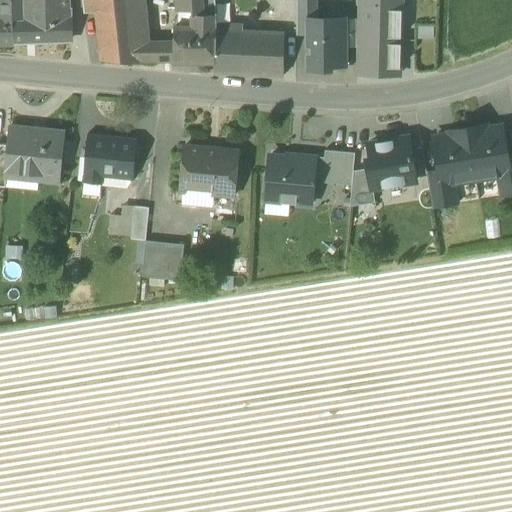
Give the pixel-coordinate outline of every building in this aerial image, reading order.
[(0,0),(0,9),(0,16),(0,43),(13,43),(13,41),(13,19),(24,18),(23,0),(0,0)] [(66,0),(23,0),(24,18),(13,19),(13,41),(70,40),(69,8),(67,8),(66,0)] [(133,0),(81,0),(83,13),(95,12),(101,60),(141,62),(141,61),(139,42),(135,6),(133,0)] [(133,0),(135,6),(139,42),(150,42),(145,0),(133,0)] [(192,13),(214,14),(212,0),(178,0),(179,10),(192,9),(192,13)] [(296,0),(296,33),(308,33),(308,18),(315,18),(314,0),(296,0)] [(386,0),(386,5),(401,6),(401,10),(402,10),(402,0),(386,0)] [(358,74),(400,74),(401,10),(401,6),(386,5),(359,5),(358,74)] [(214,62),(214,24),(214,14),(192,13),(192,26),(174,26),(174,43),(174,61),(174,62),(214,62)] [(308,68),(330,68),(330,64),(344,64),(344,45),(344,21),(344,18),(315,18),(308,18),(308,33),(308,68)] [(344,45),(356,45),(356,21),(344,21),(344,45)] [(242,25),(214,24),(214,62),(214,73),(283,76),(283,32),(242,30),(242,25)] [(139,42),(141,61),(174,61),(174,43),(150,42),(139,42)] [(38,180),(58,182),(63,130),(62,130),(61,134),(32,131),(32,127),(9,125),(7,144),(5,170),(6,170),(38,173),(38,180)] [(480,125),(466,128),(475,179),(497,175),(509,173),(507,159),(502,126),(484,129),(480,125)] [(452,183),(475,179),(466,128),(454,130),(450,134),(433,137),(439,170),(441,185),(452,183)] [(83,182),(100,183),(101,171),(132,174),(135,139),(87,135),(83,182)] [(368,168),(371,188),(372,188),(415,181),(408,137),(368,144),(371,159),(367,160),(368,168)] [(185,147),(181,185),(214,188),(214,192),(233,194),(237,152),(185,147)] [(323,157),(315,156),(313,177),(322,178),(322,182),(351,185),(353,170),(354,152),(324,149),(323,157)] [(297,158),(269,155),(266,193),(287,195),(287,201),(311,204),(313,177),(315,156),(298,154),(297,158)] [(511,194),(511,158),(507,159),(509,173),(497,175),(501,197),(511,194)] [(351,185),(349,206),(375,202),(372,188),(371,188),(368,168),(353,170),(351,185)] [(37,189),(38,180),(38,173),(6,170),(5,186),(37,189)] [(426,173),(432,208),(456,204),(452,183),(441,185),(439,170),(426,173)] [(101,171),(100,183),(127,185),(131,180),(132,174),(101,171)] [(100,183),(83,182),(82,193),(99,195),(100,183)] [(212,207),(214,192),(214,188),(181,185),(181,192),(182,192),(181,204),(212,207)] [(287,201),(265,199),(264,213),(285,215),(287,201)] [(132,236),(135,206),(122,205),(121,215),(110,214),(108,234),(132,236)] [(132,238),(145,239),(148,207),(135,206),(132,236),(132,238)] [(142,276),(180,280),(184,244),(145,240),(142,276)]
